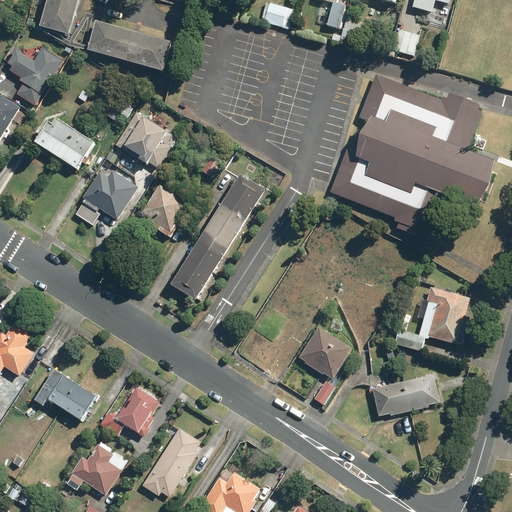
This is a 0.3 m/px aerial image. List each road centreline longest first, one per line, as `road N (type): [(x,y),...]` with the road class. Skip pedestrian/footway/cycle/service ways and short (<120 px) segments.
road 1 (tertiary): [(0,241),(415,511)]
road 2 (residential): [(511,345),(461,511)]
